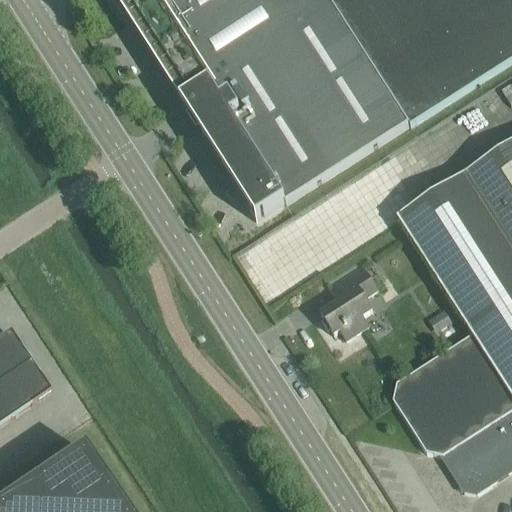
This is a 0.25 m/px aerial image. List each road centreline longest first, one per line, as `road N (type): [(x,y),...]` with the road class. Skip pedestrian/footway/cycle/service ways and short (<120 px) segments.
road 1 (tertiary): [(347,511),(20,0)]
road 2 (unknown): [(0,446),(69,393),(23,324),(0,311)]
